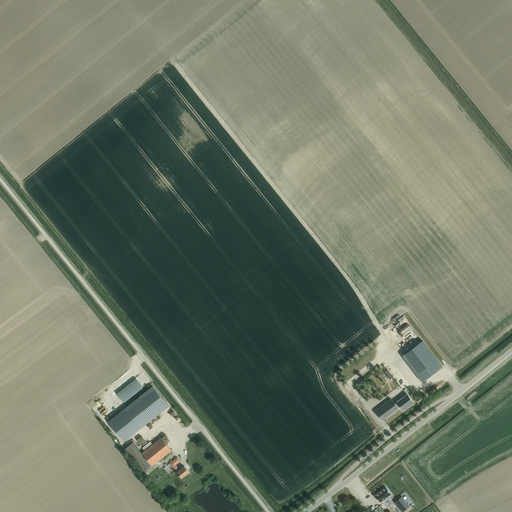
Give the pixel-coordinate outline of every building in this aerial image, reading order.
[(386,329),(394,337),(401,331),(393,323),(386,329)] [(412,334),(401,343),(407,350),(418,342),(412,334)] [(422,340),(402,356),(419,379),(422,382),(431,375),(442,366),(422,340)] [(135,378),(116,393),(124,403),(143,387),(135,378)] [(153,386),(108,422),(124,442),(168,406),(153,386)] [(403,410),(413,402),(406,394),(394,403),(390,398),(375,410),(382,420),(400,406),(403,410)] [(152,466),(171,450),(161,437),(141,453),(142,454),(152,466)] [(142,454),(133,442),(125,448),(134,460),(144,472),(152,466),(149,462),(142,454)] [(179,470),(175,465),(180,461),(177,457),(169,463),(181,478),(189,472),(184,466),(179,470)] [(385,487),(374,495),(380,502),(391,494),(385,487)] [(409,506),(402,496),(395,502),(402,511),(409,506)] [(396,511),(387,501),(380,508),(382,510),(379,511),(396,511)]
